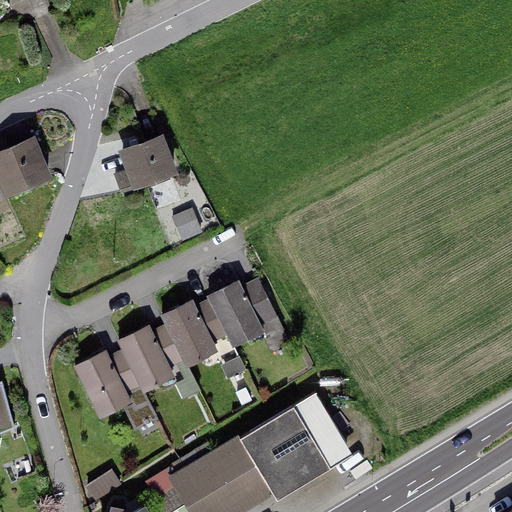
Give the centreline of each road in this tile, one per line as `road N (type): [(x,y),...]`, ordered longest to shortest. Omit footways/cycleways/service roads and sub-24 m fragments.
road 1 (track): [(241,230),(511,87)]
road 2 (residential): [(26,326),(54,323),(241,230)]
road 3 (residential): [(35,285),(85,139),(79,77)]
road 4 (residential): [(74,511),(40,410),(26,326)]
road 5 (residential): [(79,77),(237,0)]
road 6 (primary): [(378,511),(511,430)]
